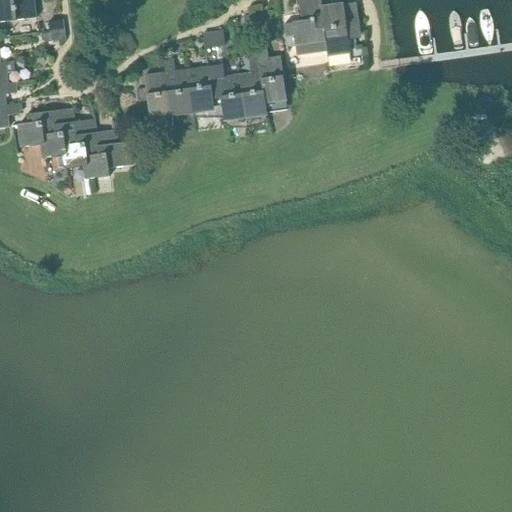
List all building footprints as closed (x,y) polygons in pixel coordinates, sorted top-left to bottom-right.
[(33,0),(22,0),(0,3),(0,25),(37,21),(33,0)] [(284,39),(285,39),(287,48),(290,48),(291,54),(325,50),(326,54),(327,54),(320,2),(320,0),(316,0),(298,3),(301,24),(283,27),(284,39)] [(340,0),(320,2),(327,54),(349,51),(347,38),(356,37),(355,30),(360,29),(356,5),(343,6),(342,6),(340,0)] [(65,41),(62,22),(48,24),(50,44),(65,41)] [(213,34),(201,36),(203,51),(215,49),(213,34)] [(266,49),(256,50),(258,64),(259,74),(265,115),(288,112),(280,59),(268,61),(266,49)] [(256,50),(247,51),(249,65),(258,64),(256,50)] [(173,61),(163,63),(165,75),(171,117),(193,114),(187,72),(176,73),(174,61),(173,61)] [(0,65),(0,87),(4,87),(2,76),(14,75),(13,64),(1,66),(0,65)] [(222,66),(215,67),(220,100),(223,125),(244,122),(238,77),(224,79),(222,66)] [(208,68),(187,72),(193,114),(193,117),(215,114),(213,101),(220,100),(215,67),(208,68)] [(259,74),(238,77),(244,122),(266,119),(266,118),(265,115),(259,74)] [(145,90),(136,92),(138,103),(147,102),(150,121),(171,117),(165,75),(143,78),(145,90)] [(0,87),(0,108),(7,108),(5,98),(17,96),(16,85),(4,87),(0,87)] [(0,108),(0,131),(9,130),(8,119),(20,117),(19,106),(7,108),(0,108)] [(19,151),(40,147),(74,143),(72,125),(70,111),(31,116),(32,126),(16,128),(19,151)] [(74,143),(40,147),(41,161),(61,159),(96,153),(94,135),(91,122),(72,125),(74,143)] [(96,153),(61,159),(63,172),(83,169),(120,163),(118,146),(116,132),(112,133),(94,135),(96,153)] [(120,163),(83,169),(84,182),(110,179),(109,170),(132,167),(131,158),(139,157),(138,143),(118,146),(120,163)]
